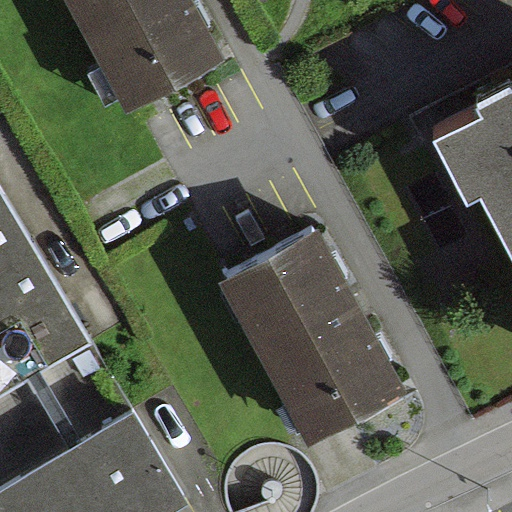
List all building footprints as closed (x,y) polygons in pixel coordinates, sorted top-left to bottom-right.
[(192,0),(77,0),(141,113),(228,64),(192,0)] [(511,87),(483,102),(493,123),(440,149),(473,215),(490,207),(511,250),(511,87)] [(0,392),(78,348),(0,210),(0,392)] [(355,304),(314,232),(227,280),(316,439),(403,390),(355,304)] [(166,511),(117,427),(0,495),(0,511),(166,511)]
